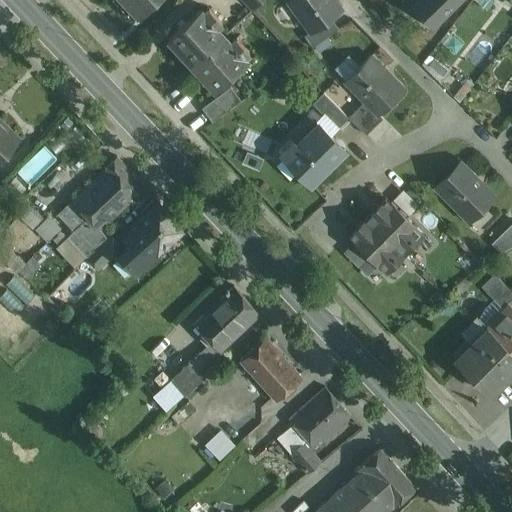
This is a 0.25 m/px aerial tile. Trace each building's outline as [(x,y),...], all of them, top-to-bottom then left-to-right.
[(123,0),(138,15),(137,15),(138,16),(155,0),(123,0)] [(335,0),(289,0),(311,30),(331,16),(342,8),(335,0)] [(422,0),(416,7),(434,26),(449,11),(447,8),(455,0),(422,0)] [(201,8),(168,38),(181,52),(183,51),(194,63),(223,35),(216,28),(223,22),(209,8),(204,12),(201,8)] [(331,16),(311,30),(305,35),(313,46),(339,28),(331,16)] [(223,35),(194,63),(205,74),(203,76),(216,90),(249,60),(245,56),(250,51),(237,37),(230,43),(223,35)] [(336,65),(347,77),(363,62),(351,51),(336,65)] [(404,88),(371,55),(346,80),(365,100),(378,113),(379,112),(404,88)] [(231,85),(202,106),(213,121),(241,99),(231,85)] [(349,116),(324,91),(313,102),(338,128),(349,117),(349,116)] [(378,113),(365,100),(349,116),(349,117),(366,134),(384,117),(379,112),(378,113)] [(0,159),(20,138),(0,119),(0,159)] [(319,122),(285,156),(311,183),(346,149),(319,122)] [(31,180),(54,157),(44,147),(21,170),(31,180)] [(149,189),(117,155),(104,168),(133,198),(135,201),(149,189)] [(494,195),(461,161),(436,185),(470,219),(494,195)] [(133,198),(104,169),(72,199),(88,216),(100,228),(133,198)] [(420,231),(386,197),(369,215),(402,249),(420,231)] [(160,202),(125,233),(125,238),(131,243),(125,249),(141,267),(159,251),(158,251),(183,228),(160,202)] [(32,204),(23,214),(35,225),(44,215),(32,204)] [(52,212),(36,225),(47,238),(62,224),(52,212)] [(402,249),(369,215),(350,233),(384,267),(402,249)] [(100,228),(88,216),(68,235),(87,256),(107,235),(100,228)] [(64,221),(51,240),(59,245),(71,226),(64,221)] [(511,222),(493,242),(502,252),(511,246),(511,222)] [(107,235),(87,256),(98,266),(120,244),(109,233),(107,235)] [(14,249),(6,260),(24,273),(32,262),(14,249)] [(511,297),(511,289),(495,272),(482,285),(503,307),(511,297)] [(14,277),(0,298),(0,316),(10,323),(24,302),(27,303),(35,291),(14,277)] [(260,313),(234,284),(194,323),(221,351),(260,313)] [(511,306),(511,305),(503,313),(497,313),(490,321),(489,326),(489,327),(511,350),(511,306)] [(511,350),(489,327),(457,359),(491,393),(511,371),(511,350)] [(302,375),(267,336),(241,360),(276,398),(302,375)] [(205,378),(184,356),(165,374),(186,395),(205,378)] [(351,415),(326,386),(290,417),(316,447),(351,415)] [(189,400),(172,415),(179,424),(197,409),(189,400)] [(321,461),(304,442),(291,452),(308,472),(321,461)] [(417,486),(381,447),(353,471),(356,475),(388,510),(389,511),(417,486)] [(356,475),(339,490),(342,494),(332,502),(329,499),(314,511),(386,511),(388,510),(356,475)]
